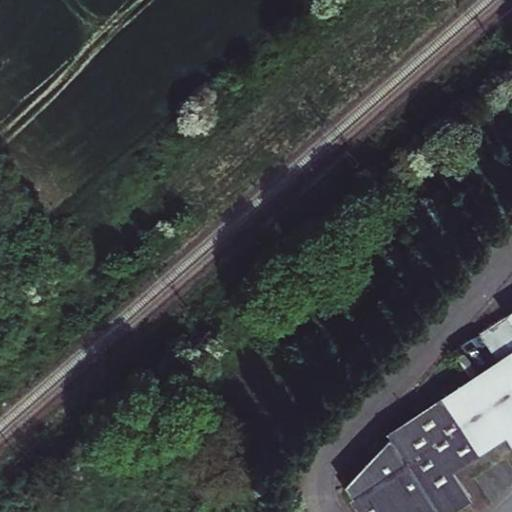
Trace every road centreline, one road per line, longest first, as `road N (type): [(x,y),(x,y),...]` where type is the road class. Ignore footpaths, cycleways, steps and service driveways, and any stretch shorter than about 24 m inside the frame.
road 1 (track): [(391,0),(85,271)]
road 2 (residential): [(511,255),(334,452),(318,484),(329,511)]
